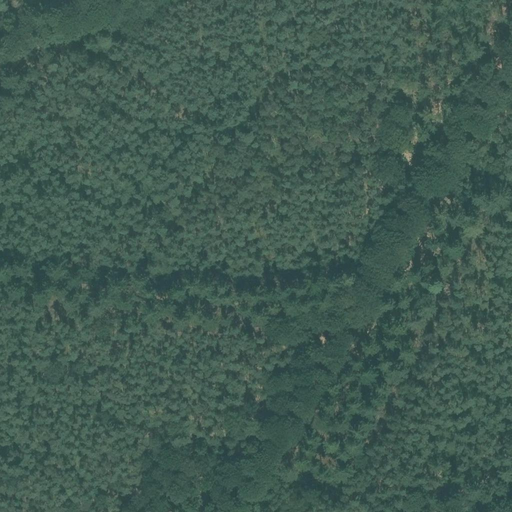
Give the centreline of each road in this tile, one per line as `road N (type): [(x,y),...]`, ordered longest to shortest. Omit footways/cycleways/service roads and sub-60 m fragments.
road 1 (track): [(511,75),(243,511)]
road 2 (track): [(385,281),(189,301),(0,275)]
road 3 (track): [(0,60),(186,0)]
